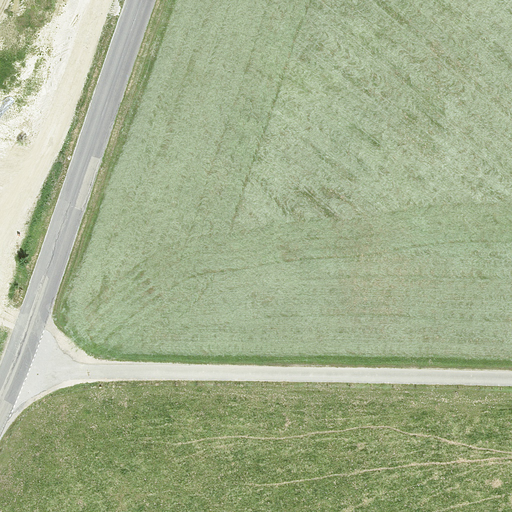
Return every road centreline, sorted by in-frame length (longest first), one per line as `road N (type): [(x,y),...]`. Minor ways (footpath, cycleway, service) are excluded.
road 1 (track): [(12,370),(511,378)]
road 2 (tertiary): [(139,0),(0,401)]
